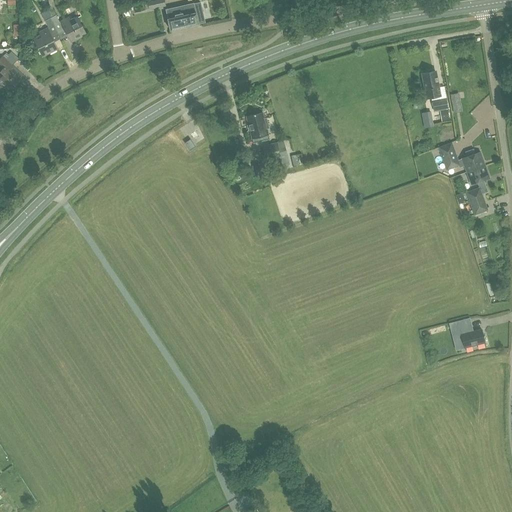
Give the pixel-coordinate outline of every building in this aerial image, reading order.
[(156,1),(148,2),(149,9),(157,7),(156,1)] [(193,3),(166,10),(168,19),(167,19),(170,31),(198,24),(205,22),(200,3),(193,4),(193,3)] [(41,35),(34,39),(42,56),(57,48),(54,42),(51,37),(58,33),(48,13),(50,12),(49,9),(41,14),(45,20),(49,28),(40,32),(41,35)] [(50,12),(48,13),(58,33),(66,29),(68,35),(72,41),(85,34),(77,17),(70,21),(68,18),(59,22),(56,15),(53,10),(50,12)] [(0,65),(3,68),(0,71),(0,82),(9,91),(19,80),(8,70),(13,66),(12,65),(18,59),(13,54),(10,57),(5,52),(2,56),(0,58),(0,65)] [(435,71),(422,74),(425,90),(426,90),(427,98),(431,97),(434,111),(441,110),(445,109),(448,109),(446,98),(440,99),(440,96),(438,88),(438,87),(435,71)] [(459,98),(451,99),(452,106),(460,105),(459,98)] [(447,110),(439,111),(441,121),(449,119),(447,110)] [(262,112),(247,116),(254,143),(269,139),(266,128),(268,127),(266,118),(264,119),(262,112)] [(190,139),(184,143),(189,150),(195,147),(190,139)] [(277,142),(261,146),(265,161),(281,157),(281,158),(266,161),(268,167),(269,167),(281,163),(283,165),(288,164),(283,141),(277,143),(277,142)] [(440,147),(438,148),(446,170),(460,165),(458,160),(452,142),(440,147)] [(462,158),(458,160),(460,165),(460,167),(465,165),(472,184),(477,182),(479,187),(466,192),(474,215),(488,210),(482,194),(488,192),(483,180),(489,178),(480,152),(475,154),(474,149),(465,152),(467,157),(462,158)] [(260,160),(249,163),(253,174),(263,171),(260,160)] [(489,283),(485,284),(490,297),(494,295),(489,283)] [(465,319),(452,323),(454,329),(455,336),(461,334),(464,348),(485,343),(482,329),(468,332),(467,326),(465,319)]
